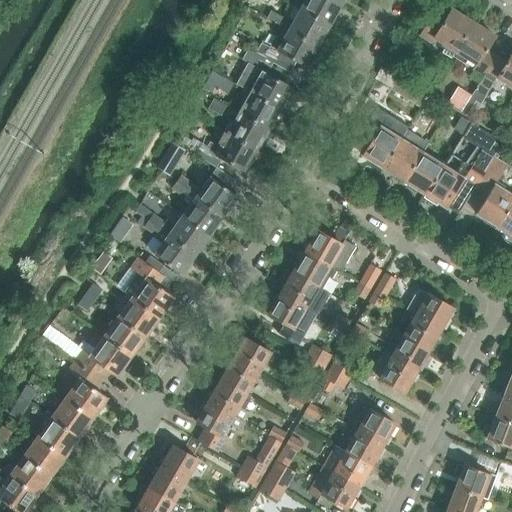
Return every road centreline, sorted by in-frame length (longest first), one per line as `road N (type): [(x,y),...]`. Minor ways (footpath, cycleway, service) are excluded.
road 1 (residential): [(84,511),(299,178)]
road 2 (residential): [(392,511),(502,292)]
road 3 (residential): [(502,292),(299,178)]
road 4 (residential): [(299,178),(389,0)]
